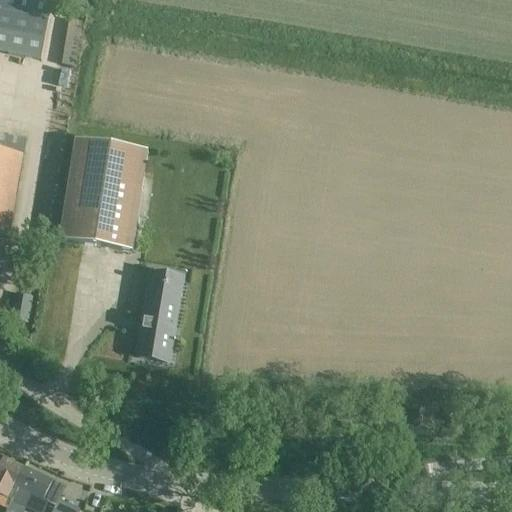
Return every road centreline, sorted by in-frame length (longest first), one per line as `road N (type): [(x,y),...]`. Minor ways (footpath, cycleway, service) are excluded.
road 1 (tertiary): [(0,427),(128,478),(403,493)]
road 2 (track): [(511,100),(107,28)]
road 3 (track): [(511,402),(212,395)]
